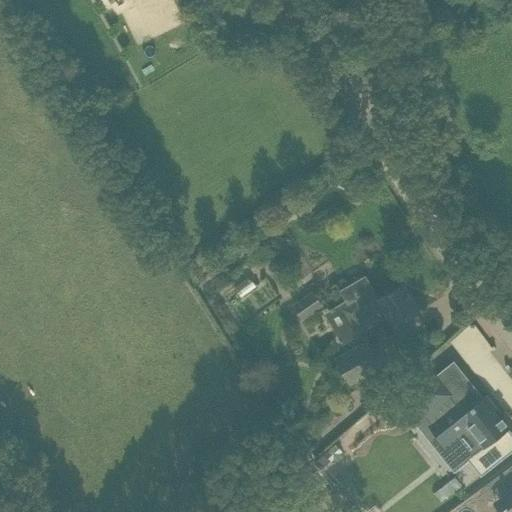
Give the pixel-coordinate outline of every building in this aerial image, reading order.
[(279,149),(306,132),(296,116),(300,114),(268,62),(237,81),(255,109),(263,104),(277,126),(268,131),(279,149)] [(194,79),(153,104),(166,124),(207,99),(194,79)] [(366,274),(340,290),(348,304),(341,308),(348,321),(340,326),(347,339),(389,315),(395,325),(419,311),(403,284),(379,298),(374,290),(375,289),(366,274)] [(292,304),(303,320),(324,306),(313,289),(292,304)] [(335,357),(350,384),(383,365),(368,339),(335,357)] [(437,375),(398,406),(413,425),(415,423),(425,415),(432,423),(429,425),(444,444),(468,425),(483,445),(468,457),(482,474),(511,449),(511,432),(509,429),(511,426),(487,395),(484,397),(470,379),(452,393),(437,375)] [(511,511),(511,489),(499,499),(509,511),(511,511)]
